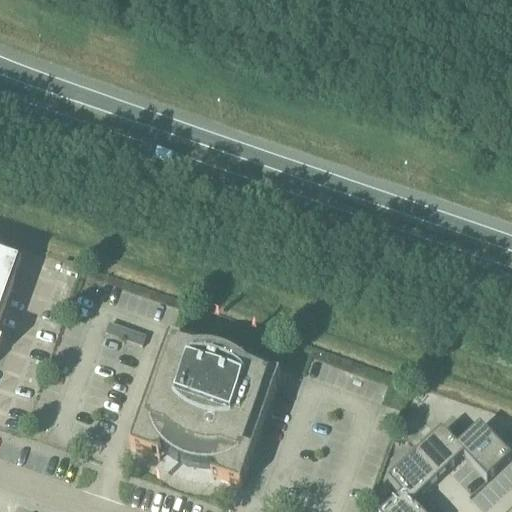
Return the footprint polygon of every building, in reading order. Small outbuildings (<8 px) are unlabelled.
[(0,319),(17,270),(0,263),(0,319)] [(76,279),(80,269),(63,263),(59,272),(76,279)] [(202,358),(196,359),(192,351),(192,349),(170,341),(130,452),(153,460),(154,458),(161,454),(163,456),(166,459),(170,461),(173,464),(177,466),(181,468),(187,471),(191,472),(196,473),(200,474),(204,474),(209,474),(215,473),(219,482),(219,483),(241,491),(281,381),(258,373),(258,375),(250,378),(247,375),(245,374),(241,371),(238,368),(234,366),(232,365),(226,362),(222,361),(218,360),(213,359),(209,359),(202,358)] [(480,429),(458,451),(461,454),(459,455),(464,461),(487,485),(489,484),(511,462),(483,433),(480,429)] [(461,454),(458,451),(442,434),(441,435),(415,459),(434,479),(439,485),(464,461),(459,455),(461,454)] [(388,485),(402,499),(407,504),(408,503),(413,508),(439,485),(434,479),(415,459),(390,483),(388,485)] [(407,504),(402,499),(387,511),(416,511),(413,508),(408,503),(407,504)]
